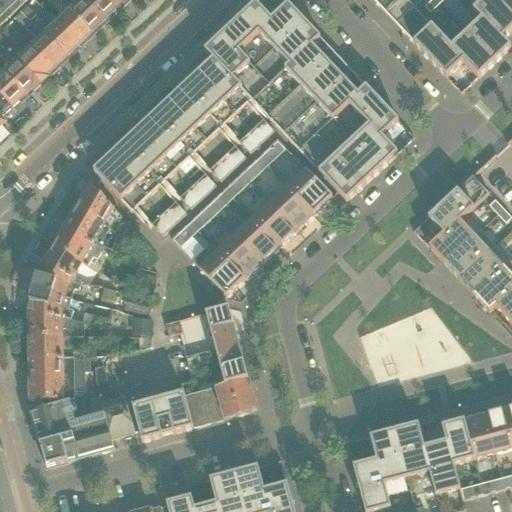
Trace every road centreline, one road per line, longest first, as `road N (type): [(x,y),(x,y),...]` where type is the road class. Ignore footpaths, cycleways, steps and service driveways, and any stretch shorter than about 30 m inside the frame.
road 1 (residential): [(336,511),(284,322),(288,300),(296,283),(453,137)]
road 2 (tertiary): [(0,198),(213,0)]
road 3 (residential): [(4,511),(262,435)]
road 4 (residential): [(325,0),(453,137)]
